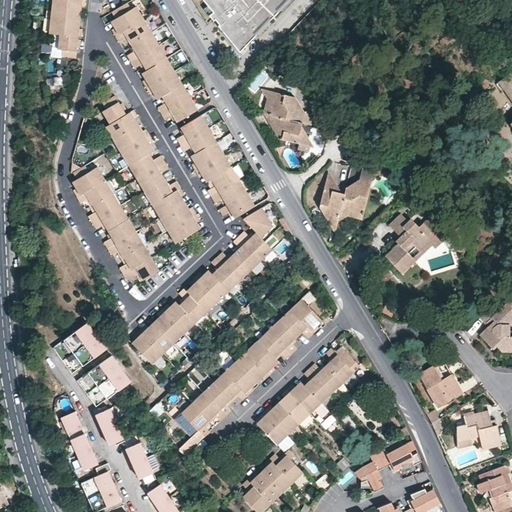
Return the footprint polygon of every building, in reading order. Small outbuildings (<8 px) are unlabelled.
[(238,51),(288,0),(201,0),(213,13),(209,16),(238,51)] [(52,3),(50,18),(80,22),(80,17),(81,14),(84,14),(85,6),(52,3)] [(127,10),(123,4),(111,11),(115,18),(110,21),(112,24),(114,28),(111,30),(115,36),(144,19),(136,5),(127,10)] [(203,9),(209,16),(213,13),(206,6),(203,9)] [(48,33),(59,34),(78,37),(82,37),(83,29),(79,28),(80,25),(80,22),(50,18),(48,33)] [(144,19),(115,36),(119,42),(126,38),(128,41),(130,44),(151,32),(144,19)] [(151,32),(130,44),(132,48),(134,51),(127,55),(130,62),(159,45),(151,32)] [(78,37),(59,34),(57,48),(51,48),(50,56),(76,59),(77,46),(78,37)] [(159,45),(130,62),(134,68),(142,64),(144,67),(146,70),(167,58),(159,45)] [(167,58),(146,70),(141,73),(143,76),(145,79),(142,81),(146,88),(175,71),(167,58)] [(175,71),(146,88),(150,94),(153,93),(155,96),(157,99),(161,96),(182,84),(175,71)] [(511,73),(499,82),(511,101),(511,120),(510,121),(511,123),(511,73)] [(182,84),(161,96),(163,100),(165,102),(157,107),(161,114),(190,96),(182,84)] [(260,87),(266,97),(268,89),(260,87)] [(266,97),(263,112),(269,113),(302,122),(305,111),(304,110),(303,108),(294,106),(296,96),(268,89),(266,97)] [(115,94),(102,102),(106,109),(102,111),(109,124),(126,114),(123,108),(115,94)] [(177,122),(198,109),(190,96),(161,114),(165,120),(173,116),(175,119),(177,122)] [(303,108),(296,96),(294,106),(303,108)] [(126,114),(109,124),(105,127),(113,140),(139,124),(137,120),(135,118),(138,116),(134,109),(126,114)] [(302,122),(312,124),(305,111),(302,122)] [(269,113),(263,112),(279,138),(281,129),(273,127),(274,120),(268,119),(269,113)] [(302,122),(269,113),(268,119),(274,120),(273,127),(281,129),(279,138),(300,143),(298,149),(309,151),(310,146),(308,145),(310,139),(309,138),(308,136),(299,134),(301,125),(302,122)] [(209,128),(201,115),(180,127),(181,130),(184,134),(176,138),(180,145),(209,128)] [(139,124),(113,140),(120,153),(149,135),(146,128),(143,130),(141,127),(139,124)] [(308,136),(301,125),(299,134),(308,136)] [(209,128),(180,145),(184,152),(191,147),(193,150),(195,153),(216,140),(209,128)] [(149,135),(120,153),(121,154),(128,165),(149,153),(154,150),(152,147),(150,143),(153,142),(149,135)] [(216,140),(195,153),(190,156),(192,159),(194,162),(191,164),(195,171),(224,154),(216,140)] [(149,153),(128,165),(129,166),(135,177),(136,178),(165,161),(161,155),(153,159),(151,156),(149,153)] [(128,165),(121,154),(115,158),(122,169),(128,165)] [(224,154),(195,171),(199,177),(202,175),(204,178),(206,182),(210,179),(232,166),(224,154)] [(165,161),(136,178),(144,191),(165,179),(163,175),(161,172),(169,167),(165,161)] [(356,188),(347,186),(345,192),(340,213),(346,215),(348,209),(364,213),(375,167),(362,164),(358,179),(356,188)] [(89,171),(85,165),(72,172),(76,179),(72,182),(73,184),(75,188),(72,190),(76,196),(105,179),(97,166),(89,171)] [(135,177),(129,166),(122,170),(129,181),(135,177)] [(232,166),(210,179),(212,182),(215,186),(207,190),(211,197),(240,179),(232,166)] [(337,222),(340,213),(345,192),(341,191),(332,189),(334,180),(333,177),(327,176),(319,205),(328,207),(326,216),(333,218),(332,225),(336,226),(337,222)] [(105,179),(76,196),(80,203),(88,198),(90,201),(92,205),(113,192),(105,179)] [(165,179),(144,191),(151,204),(180,187),(176,181),(169,185),(167,182),(165,179)] [(240,179),(211,197),(215,203),(222,199),(224,202),(226,205),(247,192),(240,179)] [(353,182),(347,186),(356,188),(358,179),(353,182)] [(341,191),(334,180),(332,189),(341,191)] [(180,187),(151,204),(159,217),(185,202),(183,199),(181,195),(184,193),(180,187)] [(113,192),(92,205),(94,208),(96,211),(88,216),(92,222),(121,205),(113,192)] [(234,218),(255,205),(247,192),(226,205),(218,209),(223,216),(230,212),(232,215),(234,218)] [(185,202),(159,217),(167,230),(196,213),(192,207),(189,208),(187,205),(185,202)] [(121,205),(92,222),(95,228),(103,224),(105,227),(107,230),(128,218),(121,205)] [(328,207),(319,205),(322,209),(326,216),(328,207)] [(273,226),(262,207),(243,218),(247,223),(256,231),(261,237),(273,226)] [(346,215),(340,213),(337,222),(347,215),(362,219),(364,213),(348,209),(346,215)] [(447,235),(428,216),(418,226),(410,217),(408,219),(401,212),(389,224),(394,230),(400,235),(395,239),(398,242),(385,255),(401,272),(416,259),(413,256),(408,251),(415,245),(419,250),(428,241),(431,244),(434,247),(447,235)] [(196,213),(167,230),(175,243),(184,238),(187,244),(200,237),(196,231),(201,228),(199,225),(196,221),(200,220),(196,213)] [(326,216),(335,232),(336,226),(332,225),(333,218),(326,216)] [(128,218),(107,230),(109,234),(111,237),(103,242),(107,249),(136,231),(128,218)] [(261,237),(256,231),(253,234),(250,237),(244,230),(239,235),(261,260),(273,250),(261,237)] [(136,231),(107,249),(111,255),(119,250),(121,253),(123,257),(144,244),(136,231)] [(237,249),(234,252),(251,270),(261,260),(239,235),(233,241),(239,247),(237,249)] [(422,253),(431,244),(428,241),(419,250),(422,253)] [(144,244),(123,257),(125,260),(127,263),(118,268),(122,274),(152,257),(144,244)] [(416,259),(422,253),(419,250),(413,256),(416,259)] [(222,251),(217,256),(240,281),(251,270),(234,252),(231,255),(228,257),(222,251)] [(30,254),(17,254),(18,268),(31,267),(30,254)] [(215,270),(212,273),(229,291),(240,281),(217,256),(211,261),(217,268),(215,270)] [(143,280),(159,269),(152,257),(122,274),(126,280),(139,273),(141,276),(143,280)] [(201,270),(195,277),(218,301),(229,291),(212,273),(208,269),(206,271),(204,273),(201,270)] [(189,287),(186,290),(207,312),(218,301),(195,277),(189,282),(192,284),(189,287)] [(182,301),(179,304),(196,322),(207,312),(186,290),(183,288),(178,293),(184,299),(182,301)] [(313,333),(319,328),(316,325),(320,322),(322,319),(318,315),(324,310),(314,300),(308,305),(301,297),(290,308),(313,333)] [(168,303),(162,308),(185,333),(196,322),(179,304),(175,300),(172,303),(170,305),(168,303)] [(507,326),(511,321),(511,305),(507,300),(500,306),(494,300),(478,315),(488,325),(484,329),(479,334),(494,349),(497,346),(502,351),(511,351),(511,337),(509,335),(507,332),(507,326)] [(386,303),(383,310),(392,315),(395,308),(386,303)] [(157,318),(153,321),(174,343),(185,333),(162,308),(156,313),(159,316),(157,318)] [(290,308),(279,318),(297,337),(300,333),(302,331),(308,338),(313,333),(290,308)] [(279,318),(268,329),(292,353),(297,348),(291,342),(294,339),(297,337),(279,318)] [(145,324),(140,329),(163,354),(174,343),(153,321),(151,323),(148,326),(145,324)] [(90,325),(88,322),(68,337),(53,348),(72,373),(85,363),(107,347),(102,341),(90,325)] [(134,339),(131,342),(152,364),(163,354),(140,329),(134,334),(137,337),(134,339)] [(268,329),(257,339),(275,357),(277,355),(280,352),(286,358),(292,353),(268,329)] [(257,339),(247,349),(270,373),(275,369),(273,366),(276,364),(279,361),(275,357),(257,339)] [(328,349),(352,373),(360,365),(343,347),(340,350),(337,353),(331,347),(328,349)] [(247,349),(235,360),(256,382),(259,379),(262,377),(264,379),(270,373),(247,349)] [(343,382),(352,373),(328,349),(325,352),(331,359),(329,361),(326,364),(343,382)] [(114,358),(112,355),(92,369),(77,381),(81,386),(90,398),(96,406),(131,380),(127,375),(114,358)] [(235,360),(225,370),(247,395),(253,389),(251,387),(253,385),(256,382),(235,360)] [(314,362),(308,367),(332,392),(343,382),(326,364),(323,366),(320,369),(314,362)] [(433,364),(418,373),(438,406),(463,392),(453,375),(451,372),(442,378),(433,364)] [(307,382),(304,385),(321,403),(332,392),(308,367),(303,373),(309,379),(307,382)] [(225,370),(214,381),(231,399),(234,396),(236,394),(242,400),(247,395),(225,370)] [(292,383),(286,388),(310,413),(321,403),(304,385),(300,380),(298,383),(295,386),(292,383)] [(214,381),(203,391),(226,415),(231,410),(226,404),(228,401),(231,399),(214,381)] [(281,398),(278,401),(299,423),(310,413),(286,388),(281,393),(284,396),(281,398)] [(203,391),(192,402),(209,419),(211,417),(214,414),(221,421),(226,415),(203,391)] [(270,404),(264,409),(288,434),(299,423),(278,401),(275,404),(273,407),(270,404)] [(180,413),(204,437),(209,431),(203,425),(206,422),(209,419),(192,402),(180,413)] [(123,438),(110,408),(97,414),(110,444),(114,442),(123,438)] [(256,422),(277,444),(288,434),(264,409),(259,414),(261,417),(258,420),(256,422)] [(455,425),(456,440),(470,437),(479,435),(482,448),(501,444),(496,423),(491,424),(489,415),(488,409),(463,414),(465,423),(455,425)] [(78,416),(76,410),(61,417),(70,439),(83,470),(99,463),(95,456),(86,434),(78,416)] [(110,444),(97,414),(95,414),(98,420),(105,436),(108,445),(110,444)] [(326,429),(336,420),(331,414),(320,423),(326,429)] [(438,418),(432,422),(438,435),(445,431),(438,418)] [(154,472),(138,435),(125,441),(124,441),(127,447),(140,478),(143,484),(146,483),(156,478),(153,472),(154,472)] [(470,437),(456,440),(457,445),(471,442),(470,437)] [(382,447),(375,450),(385,470),(389,467),(392,466),(395,473),(399,471),(402,469),(401,467),(405,465),(409,464),(413,464),(414,467),(422,463),(418,454),(412,456),(410,453),(416,450),(412,442),(386,454),(382,447)] [(140,478),(127,447),(125,448),(128,455),(136,474),(139,479),(140,478)] [(369,453),(369,454),(372,461),(360,466),(353,472),(358,478),(358,477),(361,481),(360,482),(360,488),(372,488),(373,492),(382,488),(379,482),(378,483),(377,482),(381,480),(378,473),(380,472),(385,470),(375,450),(369,453)] [(275,452),(269,458),(293,482),(303,472),(286,454),(283,457),(281,459),(275,452)] [(336,463),(343,470),(350,465),(343,457),(336,463)] [(264,467),(261,470),(282,492),(293,482),(269,458),(264,463),(266,465),(264,467)] [(111,477),(108,470),(110,469),(107,462),(95,468),(98,475),(87,480),(81,482),(94,511),(100,509),(121,500),(119,494),(111,477)] [(486,490),(493,507),(511,500),(507,491),(511,489),(511,487),(508,478),(506,472),(509,471),(506,463),(479,474),(482,481),(477,483),(480,492),(486,490)] [(392,466),(389,467),(393,476),(400,472),(399,471),(395,473),(392,466)] [(253,473),(247,479),(270,503),(282,492),(261,470),(258,473),(255,476),(253,473)] [(158,481),(156,478),(146,483),(149,488),(155,483),(158,481)] [(247,479),(242,484),(248,490),(244,493),(242,496),(257,511),(261,511),(270,503),(247,479)] [(177,511),(179,511),(161,483),(148,491),(161,511),(177,511)] [(422,487),(423,491),(425,490),(426,494),(434,491),(435,490),(432,483),(422,487)] [(0,505),(8,502),(1,485),(0,485),(0,505)] [(423,491),(411,495),(412,499),(413,499),(413,500),(410,502),(412,508),(409,509),(405,511),(428,511),(433,509),(434,510),(444,507),(442,504),(434,491),(426,494),(425,490),(423,491)] [(161,511),(148,491),(147,492),(150,497),(159,511),(161,511)] [(511,503),(511,500),(493,507),(495,511),(511,505),(511,503)] [(391,503),(377,508),(378,511),(405,511),(401,511),(397,511),(396,507),(392,508),(392,507),(391,503)]
